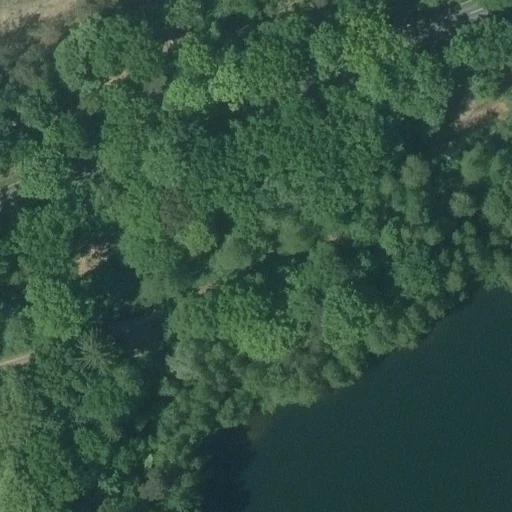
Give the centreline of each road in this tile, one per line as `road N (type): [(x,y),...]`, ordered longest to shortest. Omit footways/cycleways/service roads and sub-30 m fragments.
road 1 (track): [(0,363),(511,171)]
road 2 (secondary): [(0,200),(505,0)]
road 3 (track): [(186,156),(159,0)]
